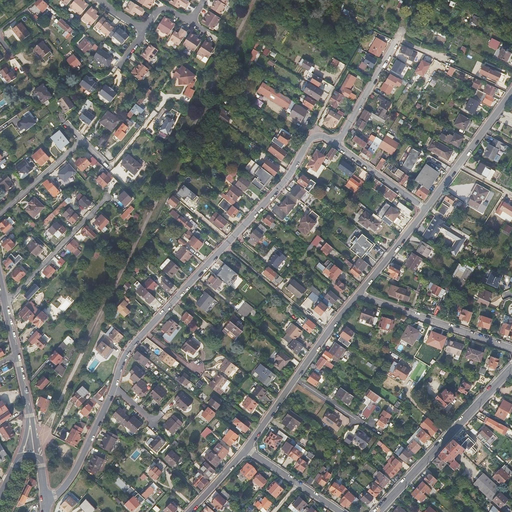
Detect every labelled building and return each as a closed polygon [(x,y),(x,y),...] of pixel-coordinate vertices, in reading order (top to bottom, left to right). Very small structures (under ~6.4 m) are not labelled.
[(43,12),(49,6),(42,0),(39,0),(35,4),(43,12)] [(81,14),(89,5),(84,0),(83,0),(75,0),(71,5),(73,8),(73,10),(76,12),(78,12),(81,14)] [(153,1),(153,0),(139,0),(139,1),(150,9),(153,4),(152,3),(153,1)] [(229,0),(217,0),(216,3),(212,8),(221,14),(229,0)] [(399,0),(397,7),(405,10),(407,6),(403,4),(404,1),(400,0),(399,0)] [(143,15),(146,10),(132,1),(126,10),(135,15),(137,11),(143,15)] [(92,25),(100,16),(97,13),(95,12),(96,11),(92,7),(82,18),(87,23),(88,22),(92,25)] [(219,21),(221,18),(210,11),(207,17),(206,18),(205,17),(202,22),(214,29),(216,26),(219,26),(220,23),(219,21)] [(170,35),(176,24),(170,20),(168,20),(170,18),(165,15),(158,27),(161,30),(162,32),(164,34),(167,33),(170,35)] [(110,34),(115,28),(110,24),(102,18),(95,26),(108,36),(110,34)] [(72,29),(64,22),(62,19),(59,21),(58,23),(66,31),(64,34),(63,35),(66,38),(71,34),(69,32),(72,29)] [(31,34),(22,22),(14,28),(23,40),(31,34)] [(66,31),(58,23),(55,26),(64,34),(66,31)] [(180,44),(189,30),(184,26),(180,33),(176,30),(171,38),(180,44)] [(118,30),(116,27),(115,28),(110,34),(112,37),(113,36),(123,45),(129,37),(127,35),(127,34),(123,30),(122,31),(120,28),(118,30)] [(196,51),(203,40),(197,36),(196,35),(196,34),(192,31),(184,44),(188,46),(188,48),(191,49),(193,49),(196,51)] [(380,54),(386,43),(377,38),(371,49),(380,54)] [(93,47),(93,46),(86,39),(79,45),(87,53),(93,47)] [(211,44),(213,42),(207,39),(199,52),(206,56),(204,59),(208,62),(216,47),(213,46),(211,44)] [(492,39),(488,47),(497,50),(500,42),(492,39)] [(51,50),(43,41),(35,47),(43,57),(51,50)] [(150,62),(159,51),(151,44),(142,56),(150,62)] [(403,47),(401,51),(411,56),(410,59),(414,61),(417,54),(413,52),(413,51),(403,47)] [(97,52),(93,58),(108,67),(112,61),(112,56),(99,48),(97,52)] [(254,49),(249,59),(253,62),(259,52),(254,49)] [(507,61),(511,53),(503,49),(499,57),(507,61)] [(74,55),(67,61),(69,63),(73,69),(81,63),(74,55)] [(373,67),(377,60),(368,55),(364,62),(362,61),(359,66),(365,70),(368,64),(373,67)] [(335,56),(331,62),(337,65),(340,59),(335,56)] [(302,67),(309,71),(312,66),(313,64),(309,62),(308,62),(303,59),(300,64),(303,66),(302,67)] [(423,61),(416,73),(423,77),(424,76),(426,72),(424,71),(428,63),(423,61)] [(142,80),(149,70),(141,63),(137,68),(136,68),(132,72),(142,80)] [(183,84),(192,73),(182,66),(180,69),(178,68),(174,74),(179,78),(180,84),(183,84)] [(498,80),(501,74),(483,66),(480,73),(498,80)] [(10,73),(6,68),(1,72),(8,83),(17,78),(12,71),(10,73)] [(319,86),(323,79),(315,74),(312,72),(310,71),(306,79),(311,82),(319,86)] [(196,76),(192,73),(183,84),(185,84),(185,83),(189,82),(190,83),(190,84),(189,86),(188,86),(185,94),(192,97),(195,89),(193,88),(195,83),(192,80),(196,76)] [(339,93),(344,95),(345,96),(348,98),(351,92),(346,88),(348,85),(351,86),(353,82),(352,81),(355,77),(350,74),(339,93)] [(385,82),(381,89),(389,94),(395,83),(399,86),(402,80),(401,79),(399,78),(398,77),(398,78),(390,74),(385,82)] [(90,91),(93,93),(99,85),(96,83),(96,82),(93,80),(94,79),(91,77),(90,78),(87,75),(81,84),(90,91)] [(482,81),(476,78),(472,86),(478,89),(482,81)] [(298,104),(264,82),(258,91),(287,109),(288,107),(294,110),(297,105),(298,104)] [(310,83),(305,92),(310,95),(319,100),(324,92),(323,92),(324,91),(323,91),(316,87),(310,83)] [(44,103),(46,106),(50,103),(48,100),(52,97),(44,85),(35,91),(43,103),(44,103)] [(99,94),(111,103),(118,94),(114,91),(115,90),(110,87),(110,88),(106,85),(99,94)] [(498,89),(491,85),(487,94),(488,94),(492,97),(495,91),(497,92),(498,89)] [(139,100),(128,114),(131,116),(132,116),(135,112),(134,112),(139,105),(140,106),(152,90),(149,88),(143,95),(139,100)] [(475,92),(472,98),(473,98),(478,101),(483,92),(479,90),(477,93),(475,92)] [(339,93),(336,91),(330,100),(333,102),(331,105),(336,108),(340,100),(342,101),(345,96),(344,95),(339,93)] [(382,119),(392,102),(381,96),(378,94),(376,98),(382,102),(375,115),(382,119)] [(492,97),(488,94),(484,101),(491,105),(495,98),(492,97)] [(60,100),(62,104),(64,106),(63,107),(67,113),(75,107),(67,95),(60,100)] [(308,97),(307,98),(302,107),(308,110),(309,107),(312,109),(316,102),(308,97)] [(478,101),(473,98),(467,108),(475,112),(480,102),(478,101)] [(297,105),(294,110),(290,115),(301,122),(307,112),(297,105)] [(330,110),(326,108),(324,111),(328,114),(324,122),(331,126),(333,122),(337,124),(342,116),(330,110)] [(96,117),(86,110),(80,117),(90,125),(96,117)] [(366,123),(370,116),(371,114),(365,110),(356,125),(363,129),(367,123),(366,123)] [(120,120),(109,111),(101,121),(112,131),(120,120)] [(221,112),(218,116),(227,123),(230,119),(221,112)] [(385,123),(386,121),(382,119),(375,115),(372,113),(371,114),(370,116),(378,120),(378,119),(385,123)] [(30,115),(20,122),(26,131),(36,123),(30,115)] [(169,136),(177,120),(166,115),(162,122),(161,121),(159,125),(160,126),(158,131),(169,136)] [(465,130),(470,120),(460,115),(455,125),(465,130)] [(123,139),(134,124),(128,119),(116,134),(123,139)] [(413,125),(406,121),(403,126),(410,130),(413,125)] [(69,143),(60,131),(52,138),(61,149),(69,143)] [(286,145),(291,137),(282,131),(280,135),(281,136),(278,140),(286,145)] [(445,132),(441,139),(450,144),(453,146),(454,145),(459,147),(464,138),(451,131),(449,134),(445,132)] [(367,144),(356,136),(353,140),(365,148),(367,144)] [(399,144),(386,136),(380,146),(390,152),(389,153),(393,155),(399,144)] [(504,143),(495,138),(491,145),(490,145),(488,148),(487,148),(486,151),(486,152),(484,155),(493,160),(498,149),(500,150),(504,143)] [(453,151),(433,140),(428,148),(446,159),(448,157),(449,157),(453,151)] [(365,148),(362,152),(371,158),(379,146),(380,146),(374,142),(372,145),(368,143),(367,144),(365,148)] [(261,151),(254,145),(251,150),(258,155),(261,151)] [(112,153),(111,153),(114,156),(119,149),(116,147),(112,153)] [(280,157),(279,158),(282,160),(286,155),(277,148),(273,154),(276,156),(277,154),(280,157)] [(331,160),(337,151),(333,148),(326,157),(331,160)] [(49,158),(41,149),(33,156),(41,166),(49,158)] [(411,171),(421,153),(413,149),(403,166),(411,171)] [(321,164),(326,156),(317,151),(308,167),(317,172),(321,164)] [(142,166),(129,155),(122,164),(129,170),(130,169),(136,174),(142,166)] [(341,156),(337,162),(348,169),(351,164),(341,156)] [(81,158),(80,159),(83,163),(84,162),(87,166),(91,163),(86,158),(83,161),(81,158)] [(98,167),(101,164),(95,158),(92,161),(98,167)] [(383,158),(376,168),(378,169),(380,170),(386,160),(384,159),(383,158)] [(24,159),(16,166),(20,172),(19,173),(23,178),(33,170),(24,159)] [(83,163),(80,159),(76,163),(83,170),(87,166),(84,162),(83,163)] [(279,169),(268,160),(263,167),(274,175),(279,169)] [(264,169),(256,163),(249,173),(257,179),(257,180),(264,185),(271,176),(263,171),(264,169)] [(482,163),(477,173),(486,178),(491,169),(482,163)] [(69,164),(58,174),(65,182),(77,172),(69,164)] [(421,184),(422,185),(428,189),(439,173),(426,164),(415,180),(418,182),(421,184)] [(409,176),(396,167),(392,172),(401,178),(399,181),(403,184),(409,176)] [(14,172),(12,169),(0,179),(0,188),(0,189),(3,187),(7,191),(14,185),(10,181),(11,180),(8,177),(14,172)] [(227,177),(226,179),(229,181),(238,171),(235,169),(233,170),(227,177)] [(114,177),(109,173),(106,170),(97,180),(104,187),(114,177)] [(349,180),(354,172),(351,170),(345,177),(349,180)] [(354,175),(349,182),(360,190),(365,183),(354,175)] [(307,189),(312,182),(304,176),(299,183),(307,189)] [(245,191),(250,183),(243,177),(237,184),(245,191)] [(229,181),(226,179),(224,181),(231,187),(233,185),(229,181)] [(51,185),(47,181),(43,184),(56,198),(61,193),(52,184),(51,185)] [(317,184),(313,181),(312,182),(307,189),(306,190),(309,192),(311,191),(311,189),(317,189),(316,184),(317,184)] [(398,194),(380,182),(374,190),(392,202),(398,194)] [(306,190),(300,185),(293,195),(301,202),(309,192),(306,190)] [(424,199),(430,191),(428,189),(422,185),(416,193),(424,199)] [(490,192),(479,185),(469,203),(479,209),(484,200),(485,200),(490,192)] [(224,194),(222,196),(224,198),(231,204),(232,205),(243,193),(235,186),(226,196),(224,194)] [(132,200),(125,193),(119,198),(126,205),(132,200)] [(456,198),(449,194),(443,202),(451,206),(456,198)] [(197,195),(194,197),(194,198),(201,204),(204,201),(197,195)] [(180,201),(173,196),(168,202),(175,208),(180,201)] [(91,203),(84,197),(79,202),(86,209),(91,203)] [(282,206),(281,206),(279,208),(276,206),(272,212),(283,221),(296,205),(288,197),(282,204),(283,204),(282,206)] [(44,208),(35,198),(29,204),(31,206),(27,210),(34,217),(44,208)] [(228,207),(231,204),(224,198),(221,201),(228,207)] [(56,216),(68,204),(65,201),(53,212),(52,213),(55,215),(56,216)] [(503,211),(511,216),(511,206),(503,201),(495,212),(500,215),(503,211)] [(400,202),(397,206),(409,215),(412,211),(400,202)] [(451,206),(443,202),(437,211),(444,216),(451,206)] [(336,213),(325,204),(322,208),(330,215),(328,218),(323,215),(321,218),(328,223),(336,213)] [(233,217),(239,210),(233,205),(228,212),(233,217)] [(124,220),(134,209),(131,206),(128,210),(127,210),(121,217),(124,220)] [(385,216),(389,219),(392,215),(394,216),(398,212),(391,207),(385,216)] [(63,214),(69,220),(76,214),(70,208),(63,214)] [(189,230),(192,226),(173,210),(170,214),(171,214),(189,230)] [(222,229),(228,221),(220,215),(217,212),(210,219),(222,229)] [(382,220),(373,213),(371,216),(365,212),(358,221),(366,228),(368,226),(374,231),(382,220)] [(76,214),(69,220),(73,224),(79,218),(76,214)] [(270,226),(274,220),(268,215),(263,221),(270,226)] [(108,222),(102,216),(95,223),(103,231),(107,227),(106,225),(108,222)] [(307,216),(302,221),(303,222),(301,225),(298,228),(306,235),(309,231),(310,232),(317,223),(307,216)] [(429,226),(423,236),(433,242),(440,230),(456,241),(449,253),(455,256),(459,251),(461,252),(465,245),(463,244),(467,238),(470,240),(472,236),(471,236),(436,216),(430,224),(433,226),(431,228),(429,226)] [(1,229),(7,236),(15,229),(6,219),(0,224),(0,225),(2,228),(1,229)] [(62,227),(57,222),(49,231),(53,235),(54,234),(59,238),(66,230),(63,226),(62,227)] [(257,229),(263,234),(267,230),(260,224),(257,229)] [(96,235),(87,226),(81,233),(84,236),(85,235),(87,237),(89,236),(92,240),(96,235)] [(262,235),(263,234),(257,229),(250,236),(257,242),(263,236),(262,235)] [(185,235),(190,240),(188,242),(198,250),(203,244),(194,236),(195,235),(189,230),(185,235)] [(197,232),(195,235),(200,239),(204,242),(206,240),(197,232)] [(361,258),(362,260),(367,254),(369,252),(367,251),(372,245),(366,240),(367,238),(362,234),(358,239),(357,238),(352,243),(354,244),(350,249),(358,256),(361,258)] [(314,245),(333,261),(340,254),(318,235),(311,243),(314,245)] [(5,238),(0,242),(3,245),(3,246),(5,249),(6,248),(9,251),(15,245),(9,238),(7,240),(5,238)] [(375,244),(368,238),(367,238),(366,240),(372,245),(367,251),(369,252),(375,244)] [(32,252),(36,257),(43,250),(34,240),(27,248),(32,252)] [(433,248),(423,242),(417,251),(426,258),(433,248)] [(308,253),(314,245),(311,243),(309,246),(305,251),(308,253)] [(73,253),(76,250),(73,247),(70,244),(66,247),(73,253)] [(190,257),(193,254),(184,246),(183,246),(175,255),(184,263),(186,260),(189,257),(190,257)] [(102,255),(97,250),(93,255),(98,259),(102,255)] [(277,262),(283,255),(279,250),(276,253),(272,257),(277,262)] [(412,252),(404,265),(415,272),(423,259),(412,252)] [(14,264),(17,268),(25,260),(19,255),(16,258),(12,254),(8,257),(9,258),(6,261),(5,260),(3,262),(7,267),(6,268),(8,270),(9,269),(11,268),(12,268),(12,267),(14,264)] [(277,262),(280,265),(284,261),(287,258),(283,255),(277,262)] [(357,277),(362,272),(361,272),(354,266),(343,256),(340,259),(344,262),(345,261),(348,264),(349,266),(351,271),(357,277)] [(149,262),(143,257),(140,260),(146,265),(149,262)] [(277,268),(280,265),(277,262),(272,257),(269,261),(277,268)] [(361,272),(368,264),(362,260),(361,258),(354,266),(361,272)] [(171,261),(168,259),(160,267),(163,270),(172,278),(180,269),(172,261),(171,261)] [(87,261),(83,266),(87,271),(92,265),(87,261)] [(331,262),(326,268),(337,277),(342,272),(331,262)] [(55,265),(52,263),(43,272),(49,278),(55,270),(53,268),(55,265)] [(322,272),(325,268),(319,263),(316,267),(322,272)] [(220,275),(232,285),(233,283),(235,284),(239,280),(237,278),(240,275),(228,264),(224,268),(225,269),(220,275)] [(391,277),(396,279),(402,267),(396,264),(394,267),(391,266),(389,271),(393,273),(391,277)] [(451,276),(450,278),(456,282),(459,277),(456,275),(460,269),(463,271),(465,267),(463,267),(460,264),(451,276)] [(277,274),(269,267),(264,273),(272,280),(277,274)] [(18,281),(25,274),(18,268),(11,275),(18,281)] [(336,281),(338,279),(337,277),(326,268),(323,271),(334,280),(336,281)] [(467,282),(469,279),(472,274),(465,270),(460,277),(467,282)] [(497,288),(502,277),(491,272),(486,283),(497,288)] [(223,281),(215,274),(207,282),(216,289),(221,283),(223,281)] [(156,289),(159,286),(151,279),(150,280),(149,279),(144,285),(146,287),(145,288),(150,293),(155,288),(156,289)] [(174,292),(178,288),(174,285),(166,279),(160,285),(168,292),(171,289),(174,292)] [(306,290),(293,280),(286,288),(299,299),(306,290)] [(342,291),(344,289),(344,288),(343,286),(344,285),(339,281),(335,287),(341,292),(342,291)] [(437,306),(441,308),(450,290),(445,288),(445,289),(431,283),(428,287),(433,290),(432,292),(432,295),(437,298),(439,296),(441,297),(437,306)] [(460,294),(466,285),(462,283),(457,292),(460,294)] [(24,296),(28,300),(40,288),(35,284),(24,296)] [(388,294),(403,300),(406,290),(391,284),(388,294)] [(313,292),(318,296),(321,293),(311,285),(308,288),(313,292)] [(150,299),(153,296),(150,293),(145,288),(142,291),(140,289),(138,292),(150,303),(152,300),(150,299)] [(478,304),(488,308),(490,303),(489,302),(488,302),(490,298),(491,298),(493,294),(482,289),(478,297),(479,298),(477,303),(478,304)] [(333,304),(338,297),(331,291),(325,297),(333,304)] [(205,310),(215,299),(206,292),(197,304),(205,310)] [(321,315),(329,306),(318,296),(313,292),(308,297),(312,301),(315,298),(317,300),(314,304),(315,305),(312,308),(321,315)] [(124,295),(114,307),(115,308),(120,313),(125,317),(131,312),(126,307),(129,304),(128,304),(131,301),(124,295)] [(234,309),(246,318),(255,307),(243,297),(234,309)] [(460,315),(462,310),(463,307),(458,305),(459,303),(455,302),(452,312),(460,315)] [(29,319),(32,322),(33,322),(41,313),(33,306),(34,306),(31,303),(20,314),(27,321),(29,319)] [(363,307),(359,318),(366,320),(365,322),(371,324),(376,312),(363,307)] [(120,313),(115,308),(114,309),(115,311),(109,317),(113,320),(120,313)] [(460,315),(459,318),(469,321),(472,313),(468,312),(468,311),(465,309),(464,310),(462,310),(460,315)] [(33,322),(40,328),(42,326),(47,320),(49,318),(42,311),(41,313),(33,322)] [(187,324),(193,317),(187,312),(181,319),(187,324)] [(242,323),(234,316),(222,330),(227,334),(230,330),(237,336),(242,331),(241,330),(244,327),(240,325),(242,323)] [(310,333),(316,326),(306,318),(304,321),(299,317),(296,322),(310,333)] [(382,317),(379,327),(389,331),(390,328),(392,328),(393,324),(391,324),(392,321),(382,317)] [(492,320),(482,317),(479,326),(484,328),(484,327),(489,329),(492,320)] [(162,337),(168,341),(177,330),(175,329),(179,325),(171,319),(162,330),(165,333),(162,337)] [(287,333),(295,339),(302,331),(293,323),(285,332),(287,333)] [(193,324),(189,329),(193,333),(198,327),(193,324)] [(511,327),(504,324),(501,333),(508,335),(511,327)] [(341,336),(337,340),(338,340),(348,347),(357,333),(346,326),(340,335),(341,336)] [(419,332),(409,326),(402,338),(412,344),(419,332)] [(115,330),(109,337),(117,344),(123,336),(115,330)] [(177,330),(168,341),(170,342),(179,331),(177,330)] [(37,332),(28,341),(33,345),(33,344),(34,343),(42,350),(49,343),(37,332)] [(430,332),(427,345),(442,349),(446,336),(430,332)] [(286,335),(293,341),(295,339),(287,333),(286,335)] [(105,336),(101,341),(102,342),(95,351),(106,359),(113,350),(109,347),(112,342),(105,336)] [(189,338),(181,348),(186,351),(187,350),(187,349),(190,351),(194,354),(200,347),(189,338)] [(297,354),(303,346),(295,339),(293,341),(289,347),(297,354)] [(449,340),(446,350),(456,354),(456,355),(460,356),(463,345),(449,340)] [(335,342),(329,352),(339,359),(345,349),(335,342)] [(34,343),(33,344),(41,351),(42,350),(34,343)] [(61,345),(55,351),(56,352),(50,358),(57,364),(63,358),(57,353),(59,350),(62,346),(61,345)] [(469,347),(466,356),(480,361),(483,352),(469,347)] [(167,364),(172,357),(164,350),(158,357),(167,364)] [(326,350),(322,357),(329,362),(332,358),(339,362),(340,360),(339,359),(329,352),(326,350)] [(145,366),(150,360),(138,351),(138,352),(137,351),(135,354),(136,354),(134,357),(145,366)] [(287,364),(290,359),(281,351),(272,362),(281,370),(286,363),(287,364)] [(312,363),(310,367),(314,370),(322,375),(323,375),(325,372),(322,370),(321,370),(318,369),(319,368),(320,369),(324,364),(331,368),(334,365),(329,362),(322,357),(316,366),(312,363)] [(492,357),(489,364),(496,367),(499,359),(492,357)] [(236,366),(231,363),(226,359),(223,363),(224,364),(223,366),(219,369),(228,376),(236,366)] [(266,369),(260,364),(255,371),(261,376),(259,379),(263,382),(263,383),(267,386),(270,382),(269,381),(271,379),(275,375),(267,369),(266,369)] [(399,364),(394,373),(404,379),(409,370),(399,364)] [(139,380),(145,373),(135,365),(129,372),(132,374),(130,377),(137,383),(139,380)] [(322,375),(314,370),(308,380),(316,385),(322,375)] [(209,386),(220,395),(223,391),(222,390),(229,381),(219,373),(215,378),(209,386)] [(186,386),(188,383),(189,382),(186,379),(183,376),(181,378),(180,377),(179,378),(180,380),(179,381),(182,383),(186,386)] [(42,389),(49,382),(44,377),(37,384),(42,389)] [(145,385),(139,380),(137,383),(131,389),(140,397),(146,390),(143,388),(145,385)] [(199,380),(196,384),(200,388),(204,383),(199,380)] [(464,381),(459,390),(466,394),(469,389),(468,389),(470,385),(464,381)] [(198,391),(199,389),(189,382),(188,383),(198,391)] [(264,394),(267,391),(258,384),(252,392),(260,399),(264,394)] [(105,385),(92,398),(97,403),(100,406),(102,402),(100,400),(99,398),(103,394),(102,393),(104,391),(107,387),(105,385)] [(166,393),(157,385),(150,393),(153,396),(155,398),(154,399),(158,402),(166,393)] [(74,402),(75,403),(82,396),(87,391),(82,386),(76,393),(76,394),(73,398),(76,400),(74,402)] [(353,395),(341,388),(336,396),(347,403),(353,395)] [(376,402),(380,396),(369,389),(366,395),(365,395),(376,402)] [(437,398),(445,406),(451,401),(452,401),(455,397),(453,395),(453,394),(450,391),(449,391),(447,389),(442,394),(441,394),(437,398)] [(82,396),(75,403),(79,407),(86,400),(84,397),(88,393),(87,391),(82,396)] [(192,402),(181,392),(174,399),(177,402),(176,403),(184,411),(192,402)] [(215,395),(212,399),(209,403),(216,409),(220,404),(219,404),(222,400),(215,395)] [(47,410),(52,397),(50,396),(48,400),(42,397),(38,406),(42,408),(40,411),(45,413),(46,410),(47,410)] [(254,407),(258,403),(248,396),(242,404),(250,411),(253,407),(254,407)] [(0,417),(8,412),(7,410),(8,409),(2,401),(0,398),(0,417)] [(97,403),(92,398),(86,405),(87,406),(79,414),(83,418),(86,414),(97,403)] [(388,407),(391,403),(382,398),(380,401),(388,407)] [(503,401),(496,415),(504,419),(511,405),(503,401)] [(363,415),(368,418),(376,406),(374,404),(370,410),(367,408),(363,415)] [(209,420),(216,412),(206,405),(199,413),(209,420)] [(111,417),(120,425),(126,418),(123,414),(124,413),(124,412),(122,410),(121,411),(118,409),(111,417)] [(303,419),(290,410),(281,423),(291,430),(295,425),(298,426),(303,419)] [(0,423),(12,416),(9,411),(8,412),(0,417),(0,423)] [(334,416),(328,411),(322,420),(338,430),(342,423),(338,421),(340,419),(335,415),(334,416)] [(174,415),(169,421),(164,427),(172,435),(183,423),(174,415)] [(126,418),(120,425),(121,426),(122,425),(123,427),(124,425),(134,433),(142,424),(132,416),(129,420),(127,417),(126,418)] [(382,416),(377,424),(384,428),(389,421),(382,416)] [(245,432),(252,423),(247,419),(243,423),(236,417),(234,419),(235,420),(233,423),(237,426),(236,427),(239,430),(241,428),(245,432)] [(501,424),(500,424),(488,418),(485,423),(501,434),(506,426),(501,424)] [(424,428),(423,429),(427,433),(428,432),(432,436),(438,428),(431,422),(425,428),(424,428)] [(15,435),(8,424),(0,428),(0,429),(7,440),(15,435)] [(76,444),(78,440),(77,439),(79,436),(82,429),(75,425),(73,429),(72,428),(70,433),(67,432),(66,432),(64,437),(64,438),(76,444)] [(211,431),(207,427),(201,434),(205,438),(208,435),(211,431)] [(480,434),(477,437),(482,442),(486,439),(487,440),(493,434),(485,427),(480,433),(480,434)] [(428,440),(431,437),(427,433),(423,429),(417,435),(424,442),(427,439),(428,440)] [(222,440),(230,446),(233,442),(233,441),(235,439),(238,435),(230,430),(222,440)] [(363,434),(359,430),(354,437),(349,434),(345,440),(350,444),(353,439),(357,441),(357,440),(361,443),(360,445),(360,446),(363,449),(364,448),(366,446),(372,438),(367,435),(366,436),(363,434)] [(112,433),(109,431),(107,434),(106,434),(100,447),(110,453),(117,439),(116,439),(118,436),(112,433)] [(282,439),(285,441),(288,437),(280,431),(276,436),(272,433),(266,441),(272,446),(271,447),(275,449),(282,439)] [(208,435),(205,438),(211,443),(214,440),(208,435)] [(165,443),(159,437),(155,441),(152,438),(150,438),(146,443),(156,452),(165,443)] [(465,450),(454,439),(447,447),(439,455),(446,462),(452,468),(455,470),(459,464),(454,460),(455,457),(459,452),(462,455),(463,454),(465,450)] [(415,453),(421,447),(414,440),(408,447),(407,446),(405,448),(406,449),(412,455),(414,453),(415,453)] [(288,455),(289,455),(294,447),(287,442),(282,449),(285,451),(285,452),(285,453),(288,455)] [(222,459),(229,451),(219,443),(213,451),(222,459)] [(5,458),(8,455),(1,445),(0,445),(0,462),(6,459),(5,458)] [(148,457),(151,454),(143,447),(140,450),(148,457)] [(299,461),(303,454),(294,448),(289,455),(299,461)] [(407,463),(413,456),(412,455),(406,449),(399,456),(407,463)] [(222,459),(213,451),(212,450),(209,453),(209,452),(205,456),(216,466),(219,463),(219,462),(222,459)] [(180,458),(172,451),(164,459),(172,466),(180,458)] [(299,461),(295,466),(303,471),(309,461),(311,459),(303,454),(299,461)] [(98,471),(103,460),(93,455),(88,466),(98,471)] [(446,462),(439,455),(433,462),(441,468),(446,462)] [(391,464),(398,471),(403,466),(402,465),(403,464),(396,458),(391,464)] [(168,466),(160,460),(149,473),(156,479),(168,466)] [(206,479),(214,470),(206,462),(204,465),(204,466),(198,472),(206,479)] [(392,477),(398,471),(391,464),(389,462),(386,466),(389,468),(386,471),(392,477)] [(248,464),(241,471),(249,479),(256,471),(248,464)] [(511,473),(511,471),(505,464),(493,477),(502,485),(511,473)] [(322,468),(321,469),(315,479),(324,485),(331,474),(325,470),(326,468),(323,466),(322,468)] [(201,488),(208,481),(206,479),(198,472),(195,475),(198,478),(195,481),(192,478),(190,481),(195,487),(197,485),(201,488)] [(390,480),(380,472),(377,475),(377,476),(379,478),(375,482),(375,483),(383,489),(390,480)] [(429,473),(424,479),(432,486),(437,480),(429,473)] [(484,497),(490,503),(492,501),(500,492),(502,490),(488,478),(483,473),(474,484),(486,495),(484,497)] [(259,474),(253,481),(261,487),(267,481),(259,474)] [(310,477),(306,483),(310,486),(314,480),(310,477)] [(30,480),(30,479),(27,484),(28,485),(24,494),(28,496),(32,487),(35,485),(36,484),(35,480),(30,480)] [(283,489),(272,479),(264,488),(276,497),(283,489)] [(332,493),(338,498),(342,493),(345,489),(346,487),(342,485),(341,486),(335,482),(331,489),(333,490),(332,491),(333,491),(333,492),(332,492),(332,493)] [(376,497),(383,489),(375,483),(375,482),(373,484),(374,485),(375,485),(370,491),(376,497)] [(422,482),(417,488),(424,493),(425,491),(428,493),(432,489),(422,482)] [(146,498),(154,490),(150,486),(142,494),(146,498)] [(345,489),(342,493),(345,496),(340,501),(342,503),(341,504),(344,507),(345,505),(347,507),(352,502),(355,504),(359,499),(346,487),(345,489)] [(417,488),(415,490),(412,494),(414,496),(418,499),(420,502),(422,499),(426,495),(424,493),(417,488)] [(224,490),(221,493),(228,499),(231,496),(224,490)] [(141,503),(145,499),(135,491),(134,493),(134,495),(141,503)] [(372,500),(377,504),(379,501),(374,497),(373,498),(370,495),(367,493),(366,492),(364,494),(365,495),(363,498),(362,499),(368,504),(372,500)] [(500,492),(492,501),(500,508),(508,499),(500,492)] [(29,496),(28,496),(24,494),(21,501),(20,501),(16,507),(16,508),(25,505),(29,496)] [(219,495),(211,503),(219,509),(226,502),(219,495)] [(69,496),(61,505),(68,511),(77,503),(69,496)] [(140,504),(134,497),(126,505),(132,511),(140,504)] [(266,509),(272,503),(265,497),(260,503),(258,502),(255,505),(260,510),(263,507),(266,509)] [(301,511),(305,508),(308,505),(299,498),(296,501),(295,500),(291,504),(300,511),(301,511)] [(93,511),(96,509),(85,499),(78,507),(84,511),(93,511)] [(165,511),(174,511),(177,509),(170,503),(164,510),(165,511)]
